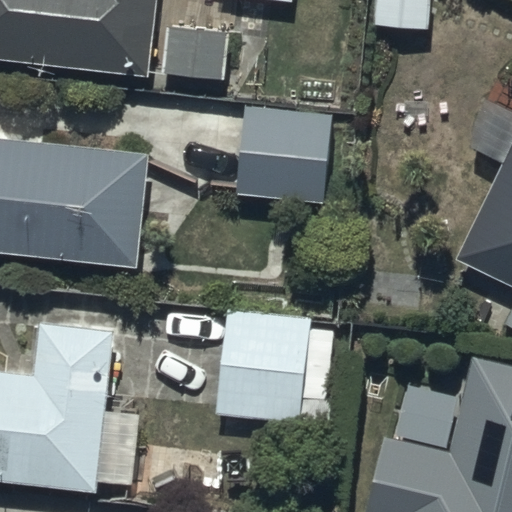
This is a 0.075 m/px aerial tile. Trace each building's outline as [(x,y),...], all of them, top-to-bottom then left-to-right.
[(0,0),(0,45),(154,63),(161,0),(0,0)] [(435,0),(379,0),(379,16),(434,19),(435,0)] [(231,22),(170,17),(166,63),(227,67),(231,22)] [(337,103),(246,96),(240,185),(331,191),(337,103)] [(0,126),(0,239),(142,255),(154,143),(0,126)] [(511,139),(459,247),(511,272),(511,139)] [(222,408),(307,415),(315,305),(230,298),(222,408)] [(0,356),(0,469),(103,481),(104,471),(135,474),(143,402),(110,398),(119,316),(43,307),(37,361),(0,356)] [(511,511),(511,354),(474,346),(453,437),(386,422),(367,508),(382,511),(511,511)]
